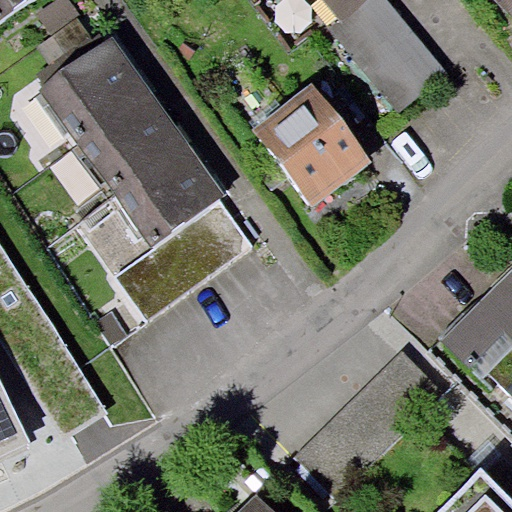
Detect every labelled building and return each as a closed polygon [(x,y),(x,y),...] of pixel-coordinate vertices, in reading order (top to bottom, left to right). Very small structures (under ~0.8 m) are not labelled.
[(43,0),(0,0),(0,21),(3,27),(43,0)] [(333,0),(350,21),(376,0),(333,0)] [(511,0),(494,0),(507,15),(511,11),(511,0)] [(126,38),(48,90),(84,144),(162,92),(126,38)] [(162,92),(84,144),(120,197),(198,145),(162,92)] [(267,138),(315,205),(373,163),(324,96),(267,138)] [(198,145),(120,197),(156,251),(233,199),(198,145)] [(511,292),(465,339),(458,333),(447,344),(478,375),(486,368),(511,394),(511,292)] [(444,399),(398,354),(295,459),(341,504),(444,399)] [(511,511),(511,499),(487,474),(449,511),(511,511)] [(281,511),(271,501),(260,511),(281,511)]
